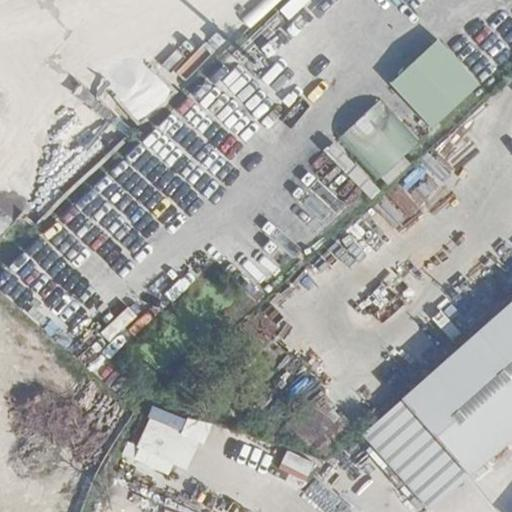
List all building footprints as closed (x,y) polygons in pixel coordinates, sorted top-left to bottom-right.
[(173,102),(163,81),(153,86),(145,69),(116,83),(135,121),(173,102)] [(338,137),(384,188),(409,164),(403,157),(418,143),(378,100),(338,137)] [(371,198),(380,188),(331,144),(323,153),(371,198)] [(511,302),(356,430),(423,511),(511,438),(511,302)] [(317,392),(288,425),(324,457),(353,425),(317,392)] [(189,470),(204,426),(150,407),(135,450),(189,470)]
